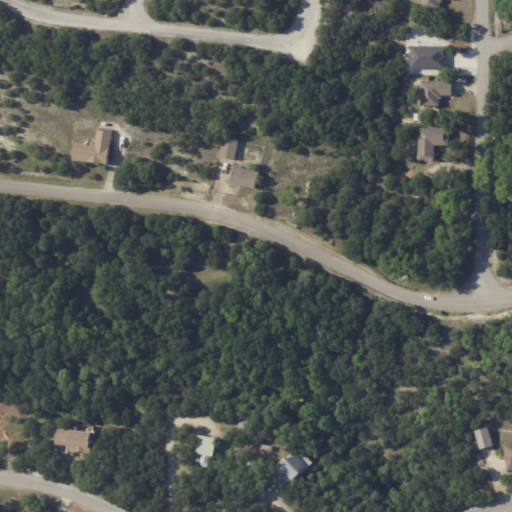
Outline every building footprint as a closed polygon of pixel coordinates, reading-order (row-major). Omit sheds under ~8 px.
[(443,0),(443,3),(441,3),(440,10),(421,10),(421,0),(443,0)] [(411,67),(445,68),(446,46),(411,45),(411,67)] [(453,83),(453,96),(443,96),(443,100),(440,99),(440,107),(421,107),(422,81),(453,81),(453,83)] [(441,146),(436,146),(436,161),(420,160),(421,128),(451,129),(451,146),(441,146)] [(99,131),(113,133),(110,166),(75,162),(77,144),(97,146),(99,131)] [(239,141),(236,161),(220,158),(224,139),(239,141)] [(237,166),(261,172),(257,190),(231,183),(236,165),(237,166)] [(243,417),(251,420),(247,429),(240,426),(243,417)] [(80,429),(95,431),(93,448),(92,448),(91,454),(73,452),(74,446),(59,445),(61,428),(74,430),(74,429),(80,429)] [(491,447),(481,449),(476,431),(486,428),(491,446),(491,447)] [(206,436),(219,439),(215,457),(213,457),(211,469),(202,467),(202,463),(196,461),(197,453),(195,452),(199,434),(206,436)] [(508,470),(511,469),(511,439),(502,441),(508,470)] [(260,444),(275,447),(274,452),(259,450),(260,444)] [(287,491),(283,487),(289,482),(287,480),(286,481),(280,474),(284,470),(281,467),(291,458),(293,460),(303,451),(315,464),(304,474),(305,475),(287,492),(287,491)]
